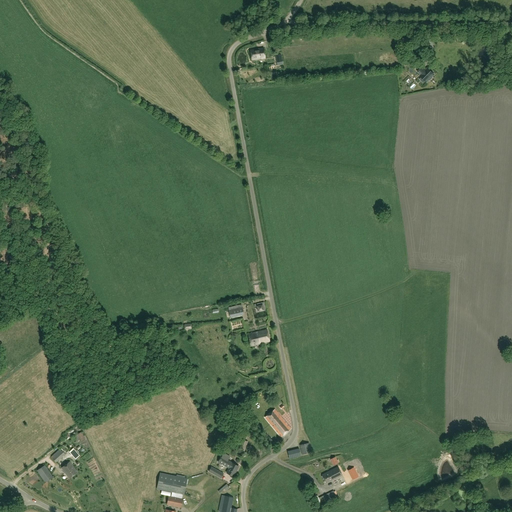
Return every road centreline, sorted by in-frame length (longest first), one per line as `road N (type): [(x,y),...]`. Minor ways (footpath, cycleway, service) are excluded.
road 1 (unclassified): [(245,511),(247,478),(296,431),(229,57),(300,0)]
road 2 (track): [(511,23),(286,18)]
